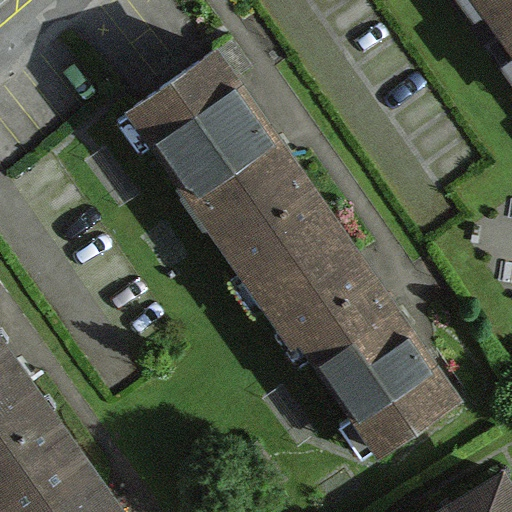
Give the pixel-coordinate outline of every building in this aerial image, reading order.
[(511,0),(463,0),(511,69),(511,0)] [(278,133),(213,45),(121,113),(251,288),(343,221),(278,133)] [(402,301),(343,221),(251,288),(380,464),(472,396),(402,301)] [(14,358),(0,338),(0,497),(76,442),(14,358)] [(128,511),(76,442),(0,497),(0,511),(128,511)] [(511,511),(511,470),(439,511),(511,511)]
